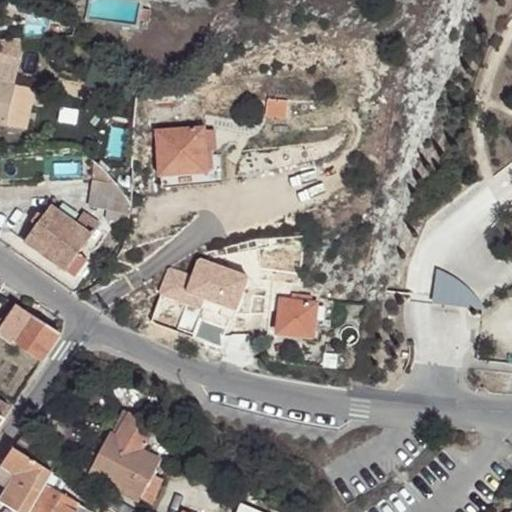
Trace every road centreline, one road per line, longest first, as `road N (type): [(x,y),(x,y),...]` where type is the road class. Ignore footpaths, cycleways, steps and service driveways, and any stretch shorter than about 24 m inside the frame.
road 1 (residential): [(511,412),(276,396),(84,319)]
road 2 (unknown): [(84,319),(247,195)]
road 3 (residential): [(0,449),(84,319)]
